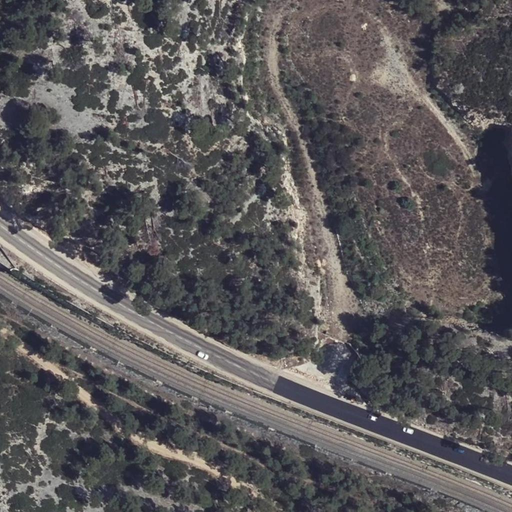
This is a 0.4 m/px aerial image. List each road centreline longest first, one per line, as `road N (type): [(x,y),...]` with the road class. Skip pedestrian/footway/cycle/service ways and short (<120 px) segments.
road 1 (primary): [(511,470),(217,354),(62,270),(0,224)]
road 2 (track): [(257,511),(192,459),(120,429),(0,329)]
